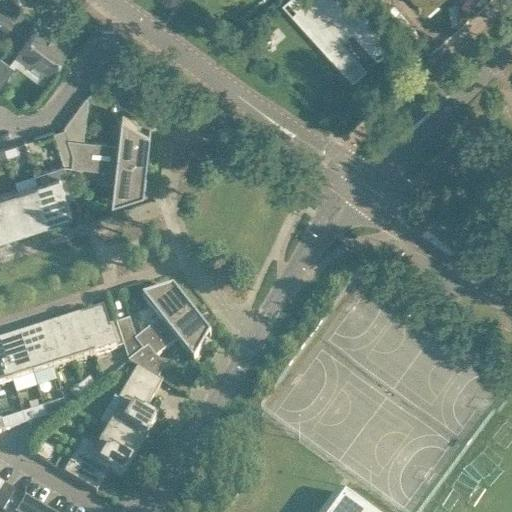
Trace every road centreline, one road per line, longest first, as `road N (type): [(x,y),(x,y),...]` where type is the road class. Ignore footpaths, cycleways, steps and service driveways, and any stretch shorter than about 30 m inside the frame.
road 1 (unclassified): [(358,184),(106,0)]
road 2 (residential): [(259,330),(150,511)]
road 3 (tertiary): [(511,39),(358,184)]
road 4 (residential): [(259,330),(226,309),(192,268),(170,198),(173,173)]
road 5 (tertiary): [(511,297),(358,184)]
road 6 (residential): [(358,184),(259,330)]
